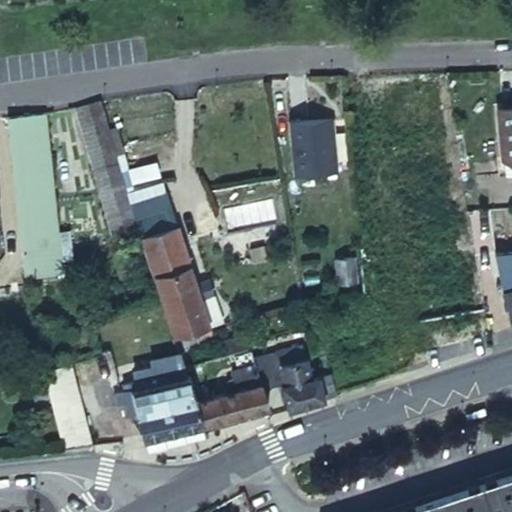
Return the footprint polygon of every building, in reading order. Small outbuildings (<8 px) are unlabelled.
[(458,111),(453,87),(380,100),(384,123),(384,125),(390,124),(458,111)] [(115,227),(141,220),(140,218),(136,203),(133,193),(132,194),(127,181),(124,171),(121,162),(116,150),(115,141),(114,135),(102,95),(77,101),(115,227)] [(511,144),(509,105),(499,106),(504,153),(511,151),(511,144)] [(47,109),(10,112),(26,275),(64,272),(63,259),(74,257),(71,228),(60,229),(47,109)] [(334,112),(291,117),(298,169),(340,163),(334,112)] [(384,125),(384,123),(352,128),(355,157),(356,167),(369,165),(396,160),(390,124),(384,125)] [(473,206),(464,149),(396,160),(413,268),(429,266),(432,292),(424,293),(431,319),(490,310),(478,239),(473,206)] [(369,165),(356,167),(357,185),(359,198),(371,197),(369,165)] [(170,185),(135,198),(137,202),(140,216),(176,204),(173,192),(170,185)] [(381,196),(371,197),(373,212),(383,212),(381,196)] [(365,248),(375,247),(374,225),(373,212),(371,197),(359,198),(363,235),(365,248)] [(211,325),(174,208),(140,218),(141,220),(163,294),(176,335),(211,325)] [(511,216),(498,217),(499,248),(498,248),(508,290),(511,288),(511,216)] [(365,248),(370,296),(379,295),(375,247),(365,248)] [(359,251),(344,253),(348,279),(363,278),(359,251)] [(231,350),(237,348),(253,344),(241,330),(226,334),(231,350)] [(288,382),(283,383),(286,398),(289,409),(324,399),(324,397),(317,373),(308,341),(280,349),(288,382)] [(249,383),(263,379),(255,352),(253,344),(237,348),(249,383)] [(196,398),(185,363),(183,358),(180,348),(149,357),(151,363),(133,368),(135,377),(124,381),(126,389),(121,391),(124,402),(134,399),(144,437),(153,435),(203,423),(196,398)] [(64,446),(92,443),(71,362),(44,368),(64,446)] [(324,397),(336,393),(330,370),(317,373),(324,397)] [(212,421),(271,403),(263,379),(249,383),(196,398),(203,423),(212,421)] [(511,511),(511,474),(387,511),(511,511)]
